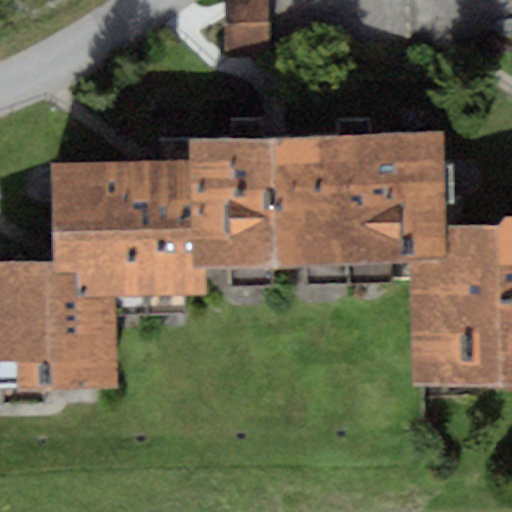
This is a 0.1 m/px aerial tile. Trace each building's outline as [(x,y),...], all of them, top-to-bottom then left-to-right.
[(269,55),(267,0),(224,0),(226,56),(269,55)] [(458,142),(194,150),(195,165),(198,279),(226,278),(425,272),(462,271),(460,235),(458,142)] [(120,308),(227,305),(226,278),(198,279),(195,165),(47,169),(49,265),(50,284),(78,283),(79,309),(120,308)] [(462,271),(425,272),(429,392),(511,389),(511,233),(460,235),(462,271)] [(50,284),(49,265),(0,266),(0,389),(122,386),(120,308),(79,309),(78,283),(50,284)]
